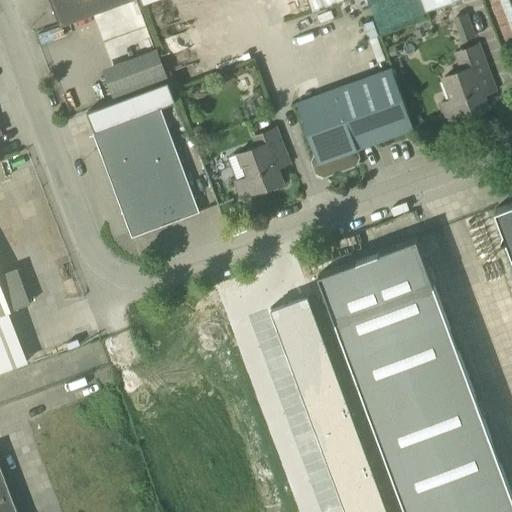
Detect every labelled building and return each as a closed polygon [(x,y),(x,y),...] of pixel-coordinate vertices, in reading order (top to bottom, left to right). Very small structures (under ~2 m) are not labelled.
[(51,0),(60,24),(124,0),(51,0)] [(365,0),(371,25),(420,12),(417,0),(365,0)] [(422,0),(426,9),(451,0),(422,0)] [(465,14),(455,17),(463,40),(474,36),(465,14)] [(372,30),(364,32),(370,54),(377,52),(372,30)] [(154,45),(96,60),(104,94),(162,79),(154,45)] [(446,119),(485,105),(482,94),(487,92),(488,93),(496,90),(489,73),(488,73),(477,45),(464,50),(470,67),(444,76),(452,99),(440,103),(446,119)] [(354,149),(413,129),(391,68),(296,102),(314,153),(310,161),(315,173),(322,177),(354,165),(357,158),(354,149)] [(87,112),(94,131),(159,106),(159,107),(175,101),(167,81),(87,112)] [(261,96),(256,81),(238,87),(243,102),(261,96)] [(132,235),(198,210),(159,107),(159,106),(94,131),(92,131),(132,235)] [(241,196),(280,181),(275,168),(280,166),(276,154),(283,151),(275,128),(261,133),(265,143),(239,152),(247,175),(235,179),(241,196)] [(422,199),(427,218),(449,212),(444,193),(422,199)] [(511,202),(495,209),(503,232),(501,237),(506,240),(511,255),(511,202)] [(406,511),(511,511),(511,493),(417,239),(318,275),(406,511)] [(0,370),(30,359),(11,308),(28,302),(15,267),(0,272),(0,370)] [(389,511),(303,280),(266,294),(347,511),(389,511)] [(234,343),(227,324),(208,331),(208,332),(175,344),(187,379),(178,382),(178,381),(161,388),(168,405),(207,511),(296,511),(233,343),(234,343)] [(16,511),(0,468),(0,511),(16,511)]
